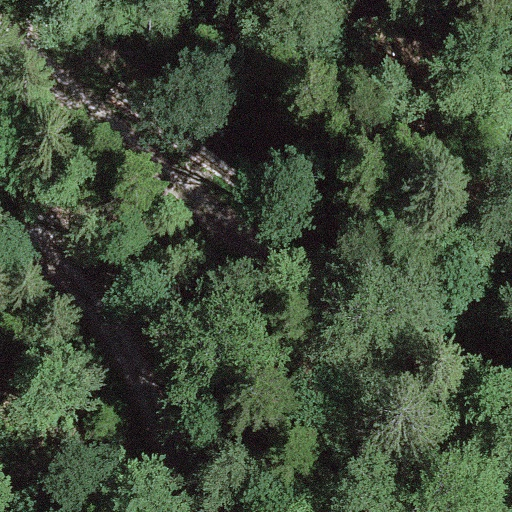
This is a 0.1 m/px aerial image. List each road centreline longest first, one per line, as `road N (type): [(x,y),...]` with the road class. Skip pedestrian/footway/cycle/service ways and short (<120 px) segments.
road 1 (track): [(511,407),(386,338),(226,225),(0,24)]
road 2 (track): [(0,219),(77,271),(145,365),(199,511)]
